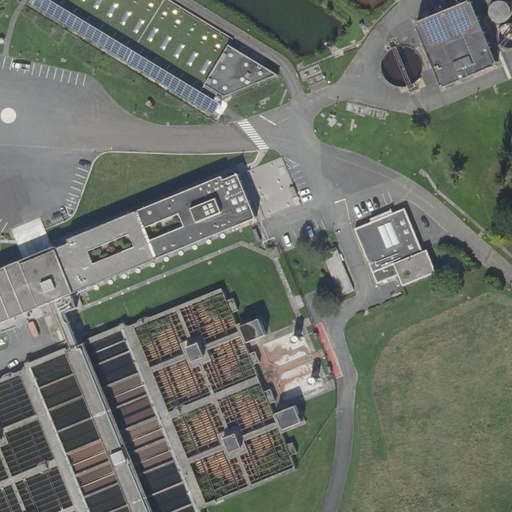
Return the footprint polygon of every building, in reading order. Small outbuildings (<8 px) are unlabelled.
[(34,0),(32,4),(213,115),(218,108),(219,109),(223,105),(221,103),(224,96),(231,100),(279,74),(230,45),(234,38),(170,0),(53,0),(52,0),(34,0)] [(471,3),(469,0),(468,0),(418,21),(419,24),(416,25),(441,86),(444,85),(445,87),(496,66),(496,64),(497,63),(472,2),(471,3)] [(510,14),(510,10),(509,7),(508,4),(505,2),(502,1),(499,0),(495,1),(492,2),(490,5),(488,7),(488,11),(488,14),(489,17),(491,20),(494,22),(498,23),(501,22),(504,21),(507,19),(509,17),(510,14)] [(511,24),(510,24),(507,25),(504,26),(501,28),(500,31),(499,35),(500,38),(501,41),(503,44),(506,45),(509,46),(511,46),(511,24)] [(260,219),(302,203),(283,157),(251,169),(255,179),(263,176),(265,182),(274,179),(276,183),(255,191),(259,201),(254,203),(260,219)] [(0,323),(53,302),(71,294),(249,221),(257,218),(239,175),(225,180),(69,243),(57,249),(56,246),(52,247),(23,259),(0,268),(0,323)] [(68,239),(69,243),(225,180),(223,176),(68,239)] [(393,213),(371,223),(355,229),(378,284),(398,275),(403,287),(437,272),(427,250),(423,252),(405,209),(393,213)] [(370,219),(371,223),(393,213),(392,210),(370,219)] [(354,290),(336,247),(323,253),(340,296),(354,290)] [(79,345),(72,349),(31,366),(29,361),(25,363),(28,370),(12,377),(11,373),(3,376),(5,380),(0,381),(0,511),(201,511),(199,506),(205,504),(206,505),(214,502),(215,505),(224,501),(223,498),(296,468),(291,456),(297,454),(292,443),(287,445),(281,431),(270,405),(276,402),(270,390),(265,392),(253,365),(259,363),(254,352),(249,354),(238,327),(232,314),(237,311),(232,299),(227,301),(222,291),(148,322),(146,318),(139,321),(140,325),(127,330),(124,322),(118,325),(120,330),(92,342),(85,344),(84,342),(79,345)] [(240,327),(247,343),(266,335),(260,319),(240,327)] [(301,341),(301,339),(300,337),(299,336),(297,335),(295,336),(293,336),(292,338),(292,340),(292,341),(293,343),(294,344),(296,345),(298,345),(299,344),(301,342),(301,341)] [(318,382),(318,381),(317,379),(316,378),(314,377),(312,377),(311,378),(309,379),(309,381),(309,383),(310,385),(311,386),(313,386),(315,386),(316,386),(317,384),(318,382)] [(276,414),(283,430),(302,422),(295,406),(276,414)]
